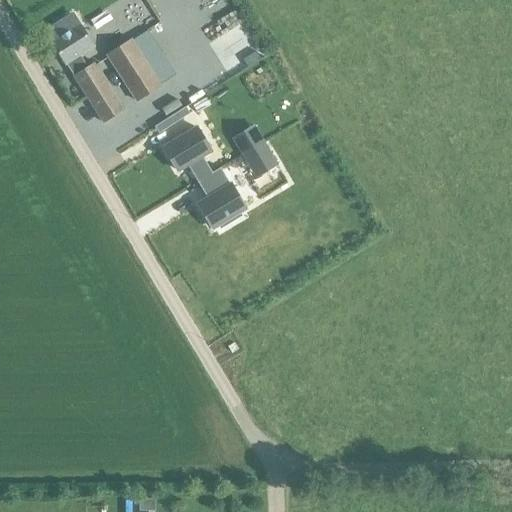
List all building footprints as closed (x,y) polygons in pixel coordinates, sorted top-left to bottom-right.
[(72,15),(46,32),(53,43),(52,44),(66,64),(69,62),(78,76),(75,78),(105,123),(125,110),(109,86),(100,72),(95,64),(88,69),(79,56),(93,46),(79,26),(72,15)] [(132,40),(108,56),(137,101),(162,85),(160,84),(154,74),(132,40)] [(160,84),(172,76),(165,67),(154,74),(160,84)] [(186,107),(176,114),(179,119),(190,113),(186,107)] [(166,120),(156,127),(159,132),(170,126),(166,120)] [(197,126),(164,145),(179,169),(188,164),(198,180),(213,171),(203,155),(211,150),(197,126)] [(264,141),(243,153),(250,164),(262,157),(268,168),(277,163),(264,141)] [(224,278),(162,167),(130,185),(191,295),(224,278)] [(213,171),(198,180),(208,197),(199,203),(213,227),(218,224),(220,227),(243,213),(241,210),(246,207),(231,183),(223,188),(213,171)] [(211,330),(239,377),(276,355),(260,329),(272,321),(260,301),(211,330)] [(155,511),(155,499),(140,499),(140,511),(155,511)]
